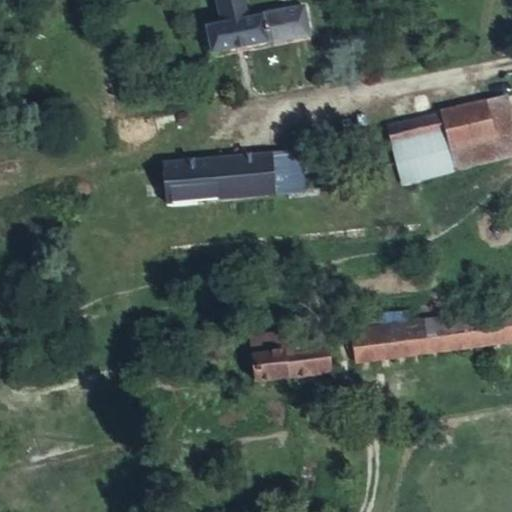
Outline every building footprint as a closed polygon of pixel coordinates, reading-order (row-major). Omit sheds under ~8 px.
[(279,48),(270,13),(254,16),(249,0),(220,0),(226,22),(208,26),(217,60),(275,46),(279,48)] [(312,4),(270,13),(279,48),(318,39),(312,4)] [(511,152),(511,111),(463,123),(468,145),(473,162),(511,152)] [(406,136),(411,157),(468,145),(463,123),(406,136)] [(290,189),(180,207),(193,293),(199,297),(221,293),(244,290),(319,276),(441,255),(432,195),(422,197),(418,193),(411,157),(406,136),(312,156),(316,184),(290,189)] [(422,197),(432,195),(511,176),(511,152),(473,162),(468,145),(411,157),(418,193),(422,197)] [(284,161),(290,189),(316,184),(312,156),(284,161)] [(176,179),(180,207),(290,189),(284,161),(176,179)] [(511,318),(361,335),(363,358),(505,340),(511,339),(511,318)] [(261,359),(327,348),(325,332),(259,343),(261,359)] [(511,339),(505,340),(363,358),(364,369),(409,362),(459,359),(511,354),(511,339)] [(338,353),(264,362),(267,391),(342,383),(338,353)]
